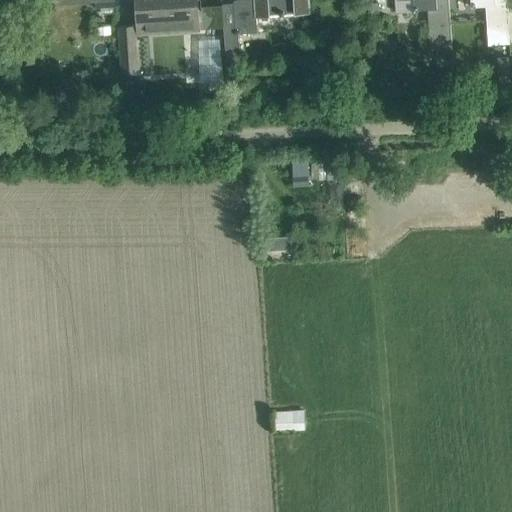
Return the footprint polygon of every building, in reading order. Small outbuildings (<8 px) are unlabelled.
[(198,21),(197,1),(196,0),(136,0),(139,33),(165,31),(164,23),(198,21)] [(234,2),(234,7),(224,8),(226,35),(238,34),(239,37),(258,36),(257,15),(308,12),(307,0),(254,0),(234,2)] [(366,0),(367,0),(368,0),(414,0),(415,7),(413,7),(413,12),(418,11),(418,10),(428,9),(431,49),(452,48),(448,0),(366,0)] [(511,0),(470,0),(471,8),(486,7),(488,45),(510,44),(506,0),(511,0)] [(223,22),(212,23),(212,34),(223,33),(223,22)] [(136,28),(120,29),(122,76),(139,75),(136,28)] [(226,35),(224,35),(226,65),(240,64),(239,37),(238,34),(226,35)] [(450,50),(437,51),(438,64),(451,63),(450,50)] [(509,56),(498,57),(500,83),(511,82),(509,56)] [(448,75),(436,76),(437,87),(449,86),(448,75)] [(305,411),(279,410),(278,423),(304,425),(305,411)]
